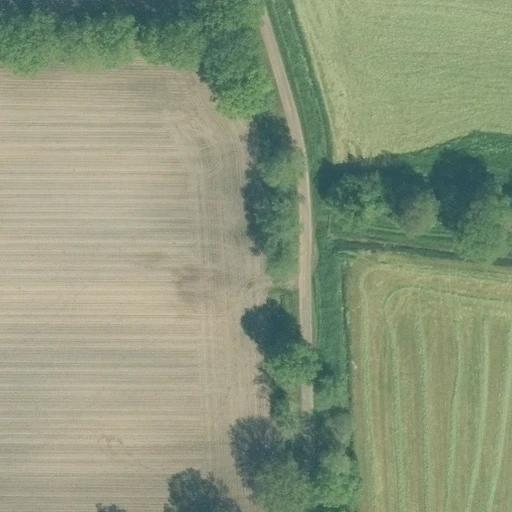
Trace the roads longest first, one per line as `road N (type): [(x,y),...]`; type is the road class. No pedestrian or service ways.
road 1 (unclassified): [(311,511),(303,196),(257,0)]
road 2 (track): [(303,214),(511,241)]
